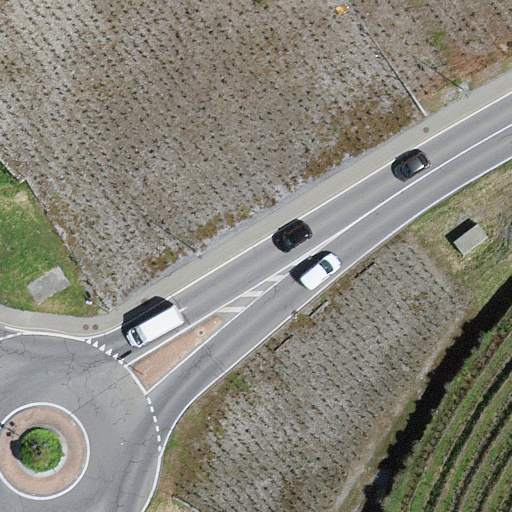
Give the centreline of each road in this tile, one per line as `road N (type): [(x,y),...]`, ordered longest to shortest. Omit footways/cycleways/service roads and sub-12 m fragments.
road 1 (tertiary): [(335,234),(75,364)]
road 2 (tertiary): [(131,439),(176,381),(335,234)]
road 3 (tertiary): [(511,124),(335,234)]
